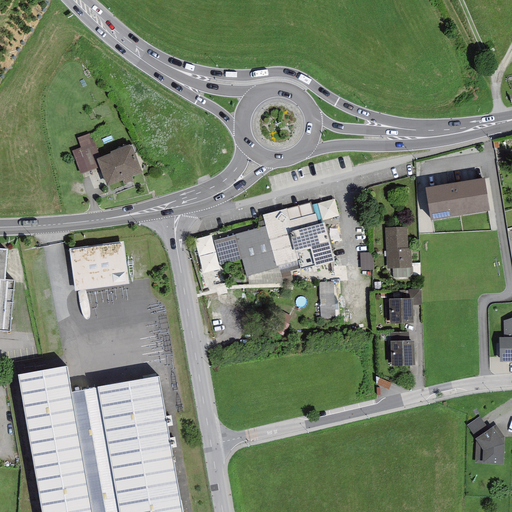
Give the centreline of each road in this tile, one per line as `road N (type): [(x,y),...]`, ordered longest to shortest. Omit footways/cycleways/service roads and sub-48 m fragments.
road 1 (unclassified): [(210,444),(511,380)]
road 2 (primary): [(420,125),(364,114),(291,73),(221,74),(148,49)]
road 3 (residential): [(210,444),(172,212)]
road 4 (primary): [(67,0),(132,59),(242,133)]
road 5 (primary): [(302,151),(435,142),(502,127)]
road 6 (primary): [(271,89),(194,83),(152,62),(148,49)]
road 7 (unknown): [(47,225),(69,351)]
road 8 (unknown): [(194,350),(224,332),(207,242)]
road 9 (secondary): [(172,212),(211,202),(283,160)]
road 10 (residential): [(500,117),(491,66),(463,0)]
